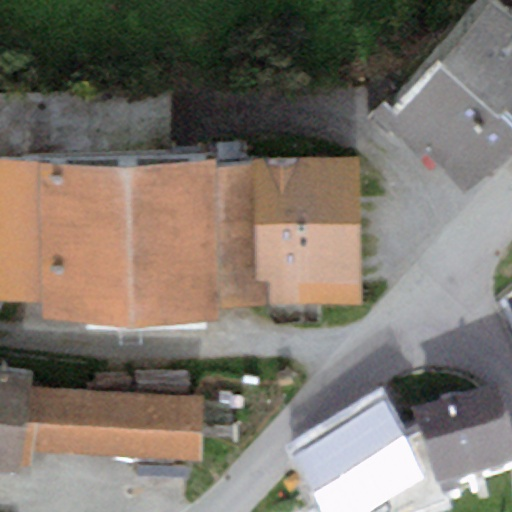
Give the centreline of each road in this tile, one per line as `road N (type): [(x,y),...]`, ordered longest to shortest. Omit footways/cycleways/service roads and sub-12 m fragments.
road 1 (residential): [(213,511),(444,277)]
road 2 (residential): [(444,277),(511,399)]
